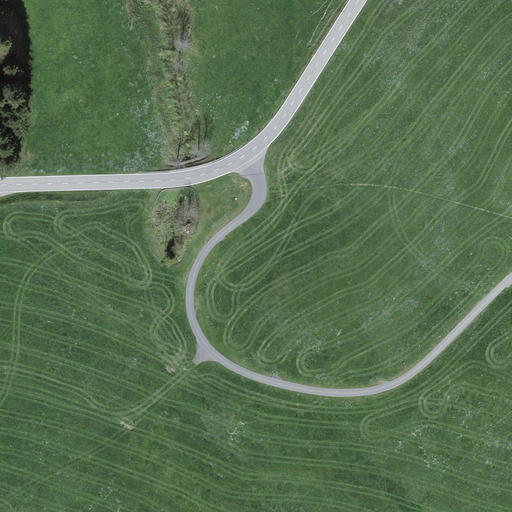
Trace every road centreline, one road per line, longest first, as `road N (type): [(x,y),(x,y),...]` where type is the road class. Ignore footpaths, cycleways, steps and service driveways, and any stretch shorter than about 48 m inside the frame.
road 1 (track): [(511,273),(391,383),(327,390),(240,370),(200,338),(187,299),(199,255),(258,191),(244,153)]
road 2 (secondary): [(0,184),(182,177),(244,153),(272,128),(355,0)]
